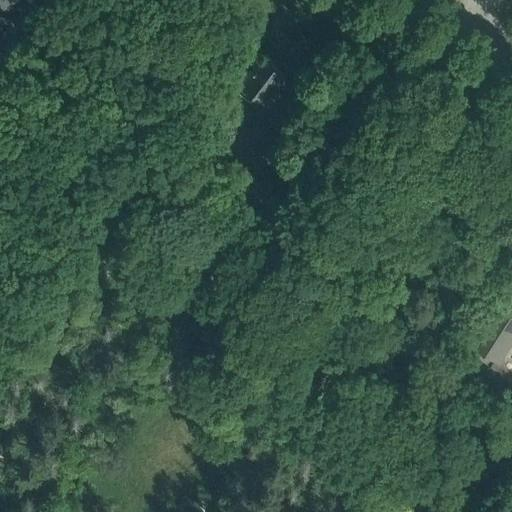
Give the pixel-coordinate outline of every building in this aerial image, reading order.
[(0,0),(0,28),(18,0),(0,0)] [(274,89),(287,71),(261,51),(252,62),(255,64),(237,86),(271,113),(270,115),(282,125),(297,106),(274,89)] [(252,184),(251,196),(271,198),(272,186),(252,184)] [(119,239),(115,247),(145,262),(149,254),(119,239)] [(511,340),(511,312),(496,302),(471,341),(500,359),(511,340)]
